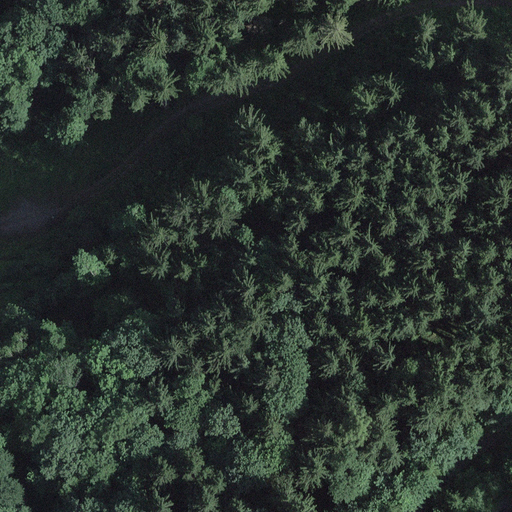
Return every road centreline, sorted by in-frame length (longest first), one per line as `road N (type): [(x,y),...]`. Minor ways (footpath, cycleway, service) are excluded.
road 1 (track): [(463,0),(416,5),(205,103),(86,195),(0,222)]
road 2 (track): [(511,421),(463,456),(410,511)]
